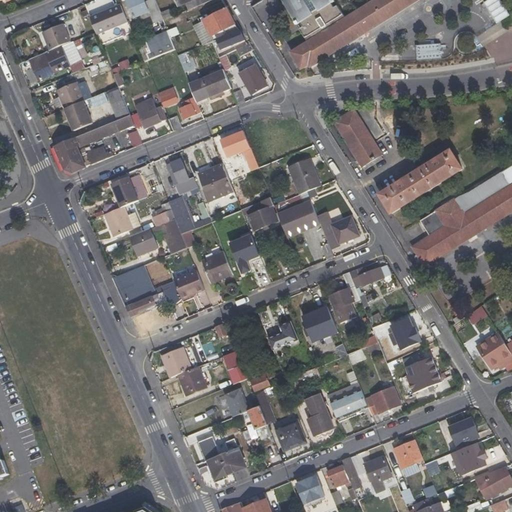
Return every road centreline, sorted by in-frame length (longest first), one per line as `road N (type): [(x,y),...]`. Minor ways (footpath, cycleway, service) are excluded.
road 1 (residential): [(191,509),(477,393)]
road 2 (residential): [(124,355),(387,244)]
road 3 (residential): [(52,191),(254,109),(300,106)]
road 4 (residential): [(300,106),(356,91),(511,76)]
road 5 (residential): [(387,244),(477,393)]
road 6 (tertiary): [(56,200),(124,355)]
road 7 (residential): [(300,106),(387,244)]
road 8 (tertiary): [(0,72),(52,191)]
road 9 (tertiary): [(124,355),(173,468)]
road 10 (residential): [(237,1),(300,106)]
